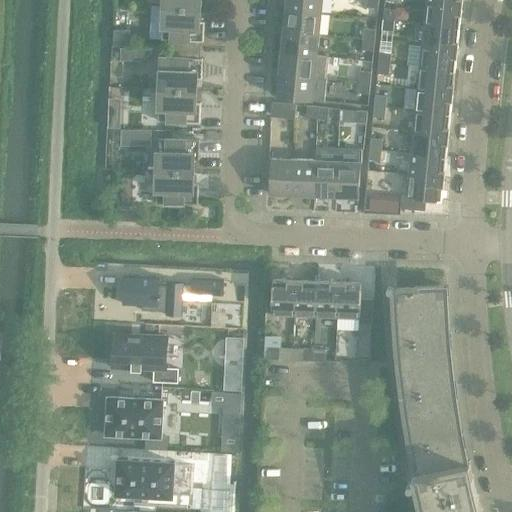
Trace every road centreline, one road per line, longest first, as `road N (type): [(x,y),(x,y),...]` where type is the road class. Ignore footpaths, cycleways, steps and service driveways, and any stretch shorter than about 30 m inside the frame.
road 1 (unclassified): [(40,511),(65,0)]
road 2 (residential): [(475,243),(232,238),(245,0)]
road 3 (residential): [(507,511),(478,385),(475,243)]
road 4 (residential): [(475,243),(480,73),(491,0)]
road 5 (residential): [(361,511),(364,383),(294,379)]
road 6 (residential): [(294,379),(289,511)]
